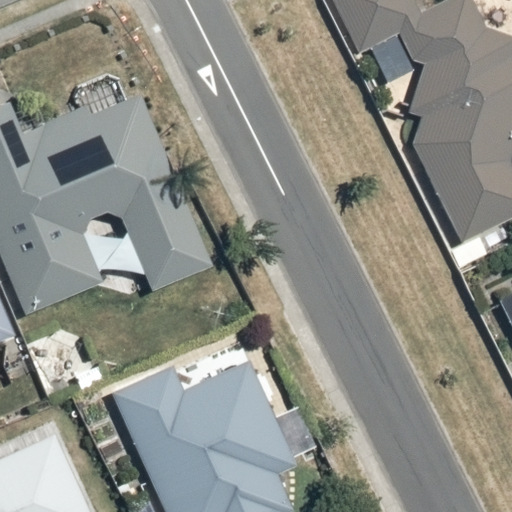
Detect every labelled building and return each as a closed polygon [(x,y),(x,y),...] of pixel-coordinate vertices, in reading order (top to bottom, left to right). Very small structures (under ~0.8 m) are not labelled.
[(511,164),(511,162),(511,38),(487,35),(471,0),(445,0),(421,11),(415,0),(342,0),(364,48),(407,29),(426,71),(412,117),(423,120),(410,164),(453,246),(511,215),(511,164)] [(0,111),(0,246),(30,312),(106,278),(82,226),(119,209),(157,293),(218,266),(138,91),(31,140),(15,105),(0,111)] [(0,342),(20,334),(0,287),(0,342)] [(511,298),(503,302),(511,321),(511,298)] [(118,394),(169,511),(292,511),(295,511),(278,471),(300,462),(257,363),(188,393),(177,368),(118,394)] [(96,511),(60,427),(0,453),(0,511),(96,511)]
